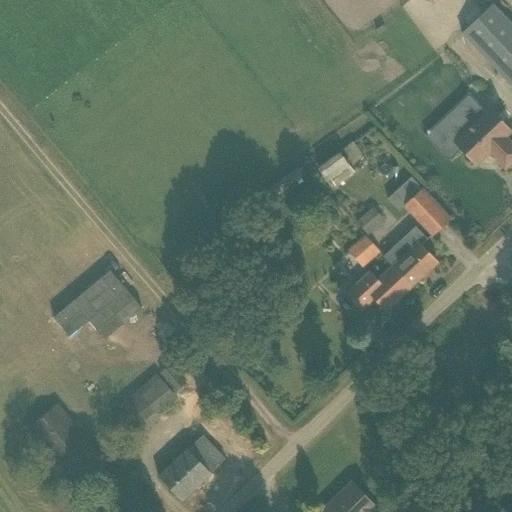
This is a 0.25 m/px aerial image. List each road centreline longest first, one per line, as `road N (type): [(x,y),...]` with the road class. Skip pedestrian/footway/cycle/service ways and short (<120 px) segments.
road 1 (track): [(0,101),(286,447)]
road 2 (unclassified): [(223,511),(497,242)]
